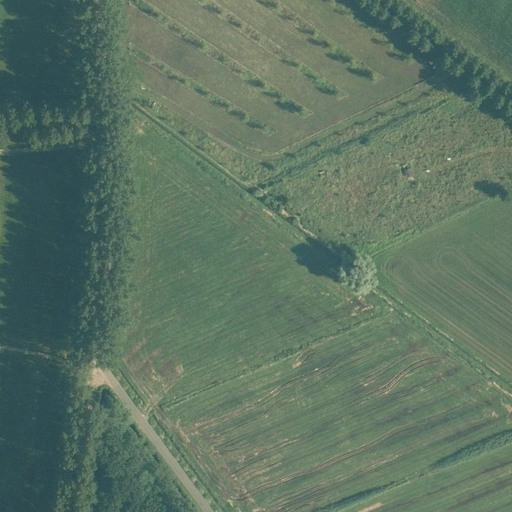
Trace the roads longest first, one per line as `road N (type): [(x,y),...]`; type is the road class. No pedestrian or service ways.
road 1 (unclassified): [(210,511),(95,357),(104,253),(97,0)]
road 2 (track): [(100,80),(132,87),(267,158),(451,76)]
road 3 (track): [(511,93),(384,0)]
road 4 (track): [(64,511),(95,357)]
